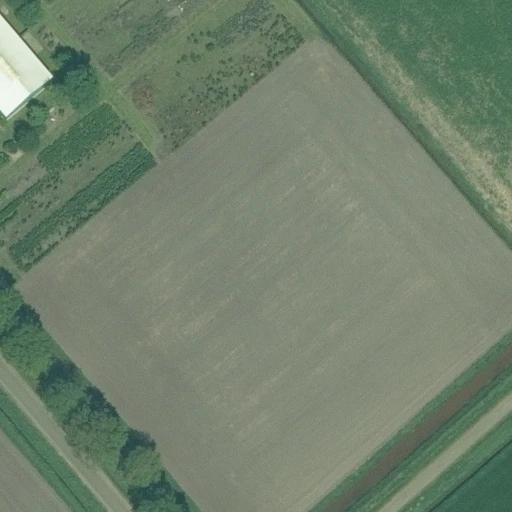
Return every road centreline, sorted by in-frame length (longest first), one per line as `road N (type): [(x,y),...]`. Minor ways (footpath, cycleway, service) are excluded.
road 1 (unclassified): [(115,511),(0,375)]
road 2 (unclassified): [(390,511),(511,402)]
